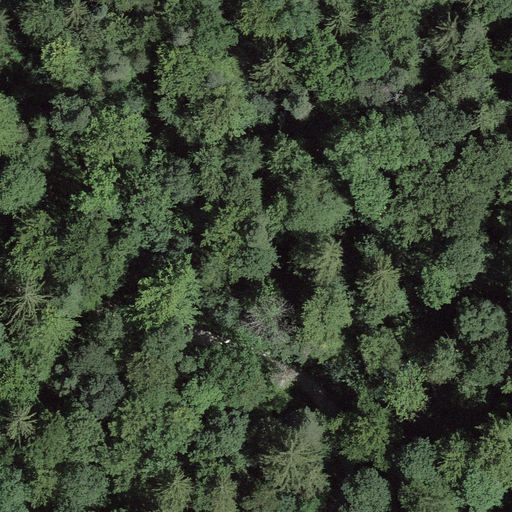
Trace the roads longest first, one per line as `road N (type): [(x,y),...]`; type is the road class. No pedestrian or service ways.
road 1 (track): [(0,111),(245,138),(461,175),(511,195)]
road 2 (track): [(0,281),(228,339),(330,397),(344,475),(331,511)]
